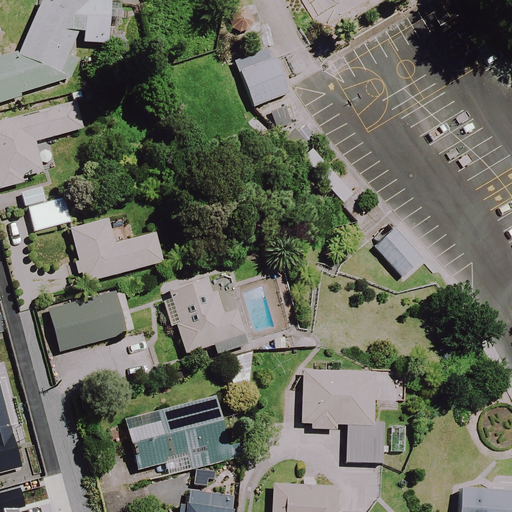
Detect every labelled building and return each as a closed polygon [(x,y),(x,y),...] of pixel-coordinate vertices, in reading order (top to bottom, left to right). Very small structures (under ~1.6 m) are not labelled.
[(17,96),(69,79),(63,61),(74,35),(82,36),(81,45),(105,47),(108,0),(43,0),(19,53),(0,59),(0,106),(19,100),(17,96)] [(252,27),(253,23),(253,19),(251,16),(248,13),(245,11),(241,10),(237,11),(234,12),(231,15),(229,18),(229,22),(229,26),(231,29),(233,32),(236,34),(240,35),(244,34),(248,33),(250,30),(252,27)] [(267,50),(234,62),(252,109),(285,97),(267,50)] [(79,134),(72,107),(0,125),(0,192),(21,187),(20,182),(40,176),(33,146),(79,134)] [(288,126),(282,109),(261,117),(267,133),(288,126)] [(306,128),(294,136),(305,152),(317,144),(306,128)] [(348,199),(308,154),(299,162),(339,208),(348,199)] [(61,228),(54,201),(24,209),(32,236),(61,228)] [(112,247),(107,225),(68,235),(80,286),(159,267),(151,237),(112,247)] [(421,262),(394,231),(372,250),(399,281),(421,262)] [(220,316),(211,284),(160,298),(169,330),(173,329),(182,359),(211,351),(213,358),(243,350),(233,313),(220,316)] [(131,336),(120,295),(55,313),(66,353),(131,336)] [(246,391),(248,362),(228,361),(226,390),(246,391)] [(372,375),(300,374),(299,433),(344,434),(344,466),(380,467),(381,428),(371,427),(372,375)] [(1,403),(0,399),(0,475),(19,471),(7,428),(14,426),(7,401),(1,403)] [(229,463),(213,400),(123,423),(139,485),(166,479),(229,463)] [(511,511),(511,488),(464,485),(462,511),(511,511)] [(334,511),(335,492),(270,488),(268,511),(334,511)] [(229,511),(231,502),(188,495),(185,511),(179,511),(178,511),(229,511)]
